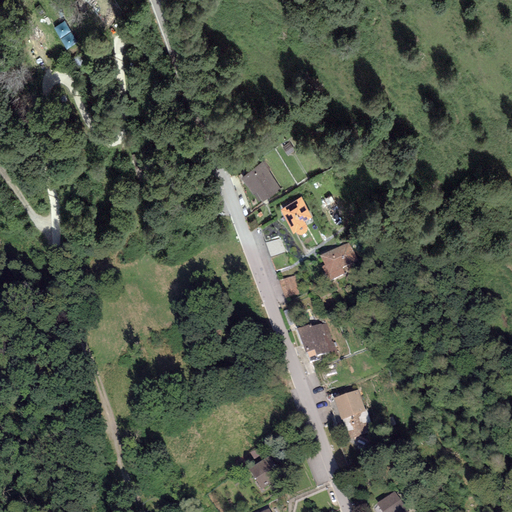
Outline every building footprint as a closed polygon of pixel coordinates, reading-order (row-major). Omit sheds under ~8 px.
[(279,189),(262,163),(242,176),(260,202),(279,189)] [(352,215),(337,192),(322,201),(337,225),(352,215)] [(311,216),(301,197),(281,207),(293,231),(296,229),(298,232),(300,233),(304,233),(306,231),(307,228),(307,225),(305,219),(311,216)] [(351,265),(341,246),(320,258),(325,266),(321,268),(330,283),(342,276),(340,272),(351,265)] [(301,295),(294,276),(279,282),(285,301),(301,295)] [(335,354),(321,322),(297,332),(307,356),(315,353),(317,357),(325,354),(327,358),(335,354)] [(361,392),(334,401),(341,422),(343,421),(347,432),(371,425),(361,392)] [(253,451),(258,462),(265,458),(260,447),(253,451)] [(277,453),(247,471),(261,493),(291,475),(277,453)] [(408,511),(395,493),(376,506),(380,511),(408,511)]
